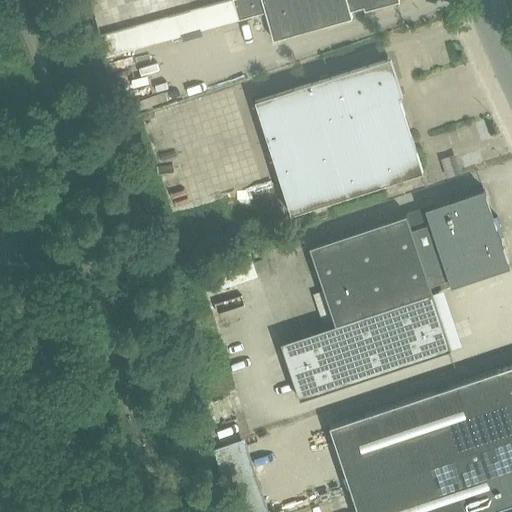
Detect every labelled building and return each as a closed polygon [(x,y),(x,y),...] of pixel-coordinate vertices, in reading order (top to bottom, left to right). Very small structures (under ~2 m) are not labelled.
[(229,0),(100,36),(105,56),(238,20),(265,13),(273,41),(353,18),(351,11),(364,8),(365,12),(400,2),(399,0),(229,0)] [(388,58),(255,100),(291,213),(424,171),(388,58)] [(336,324),(281,342),(300,399),(452,349),(433,292),(430,285),(449,279),(451,286),(510,266),(484,189),(426,208),(427,213),(409,219),(407,214),(310,246),(336,324)] [(249,249),(209,263),(219,290),(258,276),(249,249)] [(511,434),(511,364),(330,425),(351,489),(511,434)] [(511,434),(351,489),(358,511),(482,511),(511,502),(511,434)]
